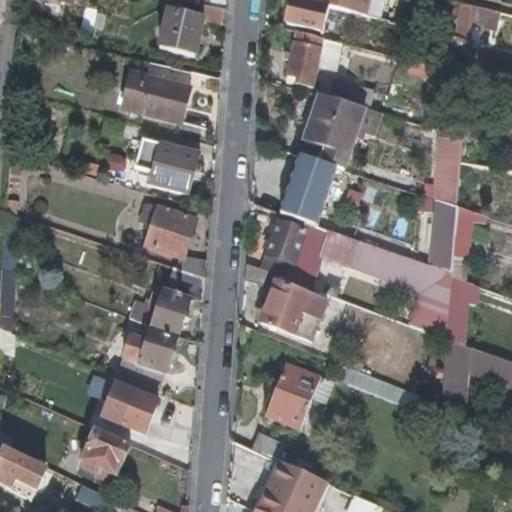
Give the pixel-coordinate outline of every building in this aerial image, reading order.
[(198,58),(206,21),(226,26),(228,11),(208,7),(178,2),(174,1),(171,0),(161,52),(198,58)] [(367,19),(370,0),(311,0),(310,5),(328,10),(367,19)] [(323,34),(328,10),(310,5),(309,5),(293,1),(288,25),(323,34)] [(472,27),(473,8),(462,6),(458,39),(464,40),(470,42),(472,27)] [(480,28),(480,11),(473,8),(472,27),(480,28)] [(497,30),(500,15),(480,11),(480,28),(497,30)] [(334,74),(341,45),(296,34),(292,55),(286,54),(284,61),(290,62),(287,76),(296,79),(294,85),(311,90),(316,69),(334,74)] [(462,54),(464,40),(458,39),(444,36),(442,50),(462,54)] [(455,84),(457,75),(438,69),(436,79),(455,84)] [(142,80),(133,116),(182,127),(184,127),(191,93),(192,90),(142,80)] [(496,95),(498,85),(477,80),(476,90),(496,95)] [(508,98),(510,88),(498,85),(496,95),(508,98)] [(357,111),(362,95),(334,86),(329,102),(348,108),(357,111)] [(306,146),(322,100),(311,97),(298,142),(306,146)] [(357,135),(364,113),(357,111),(348,108),(329,102),(322,100),(306,146),(318,151),(314,164),(338,172),(342,173),(345,174),(357,135)] [(373,140),(381,118),(364,113),(357,135),(373,140)] [(457,213),(461,168),(460,168),(459,167),(459,166),(459,164),(460,164),(460,163),(461,163),(463,142),(438,135),(433,205),(444,208),(457,213)] [(189,197),(200,157),(161,147),(157,163),(140,158),(136,170),(154,175),(151,187),(189,197)] [(20,186),(22,160),(20,158),(12,157),(10,182),(20,186)] [(301,159),(282,217),(283,217),(284,218),(296,222),(319,230),(338,172),(314,164),(301,159)] [(433,205),(423,201),(422,215),(436,217),(432,268),(452,274),(453,265),(455,241),(457,213),(444,208),(433,205)] [(153,228),(158,212),(146,207),(141,225),(147,227),(153,228)] [(185,262),(197,225),(158,212),(153,228),(147,227),(144,239),(149,241),(146,251),(179,262),(177,272),(207,282),(207,278),(208,265),(185,262)] [(488,230),(489,222),(457,213),(455,241),(471,244),(472,228),(488,230)] [(293,230),(296,222),(284,218),(283,217),(279,226),(293,230)] [(310,291),(326,249),(356,259),(362,244),(319,230),(296,222),(293,230),(279,226),(263,274),(273,277),(275,278),(310,291)] [(469,285),(471,244),(455,241),(453,265),(452,274),(452,279),(469,285)] [(271,286),(273,277),(263,274),(247,267),(245,283),(267,290),(269,290),(271,286)] [(452,279),(452,274),(432,268),(427,334),(447,341),(449,311),(452,279)] [(180,338),(191,304),(205,305),(207,282),(177,272),(173,271),(158,320),(140,313),(137,322),(180,338)] [(0,334),(15,335),(17,276),(0,275),(0,334)] [(296,338),(304,315),(316,320),(321,304),(277,286),(275,287),(271,286),(269,290),(267,290),(264,302),(269,304),(262,325),(296,338)] [(307,343),(316,320),(304,315),(296,338),(307,343)] [(166,376),(180,338),(137,322),(131,320),(128,332),(135,334),(146,338),(145,344),(133,340),(126,362),(166,376)] [(145,344),(146,338),(135,334),(133,340),(145,344)] [(460,361),(461,346),(447,341),(446,360),(460,361)] [(458,411),(474,351),(461,346),(460,361),(446,360),(442,405),(458,411)] [(500,371),(505,362),(495,359),(493,358),(481,353),(478,362),(500,371)] [(511,364),(505,362),(500,371),(511,375),(511,364)] [(322,379),(286,366),(266,418),(302,432),(322,379)] [(511,375),(500,371),(497,382),(511,387),(511,375)] [(161,403),(137,393),(123,427),(146,437),(161,403)] [(116,477),(132,444),(97,430),(82,467),(100,475),(102,471),(116,477)] [(278,464),(284,447),(258,435),(252,453),(261,457),(278,464)] [(0,485),(32,501),(45,474),(6,455),(7,452),(0,448),(0,485)] [(260,511),(310,511),(323,484),(296,472),(281,466),(275,479),(260,511)] [(384,511),(380,510),(352,498),(345,511),(384,511)] [(174,511),(160,503),(156,511),(174,511)]
